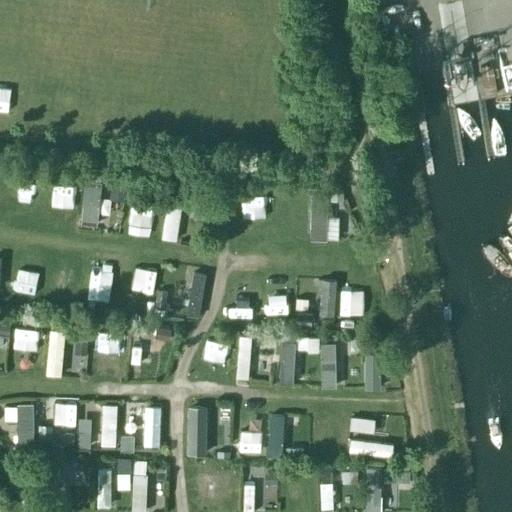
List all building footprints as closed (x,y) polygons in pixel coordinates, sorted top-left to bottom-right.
[(83,218),(94,219),(95,178),(84,178),(83,218)] [(253,188),(231,220),(245,229),(267,197),(253,188)] [(306,192),(276,193),(277,220),(307,219),(306,192)] [(328,192),(310,192),(311,238),(340,237),(339,213),(329,213),(328,192)] [(164,239),(180,240),(182,199),(166,198),(164,239)] [(99,279),(119,279),(119,259),(100,258),(99,279)] [(143,278),(159,279),(160,266),(144,266),(143,278)] [(252,291),(264,291),(264,277),(252,277),(252,291)] [(155,369),(153,327),(142,327),(142,346),(131,346),(132,371),(155,369)] [(47,377),(63,378),(65,328),(49,328),(47,377)] [(238,334),(237,379),(251,379),(252,335),(238,334)] [(9,370),(24,370),(25,335),(11,335),(9,370)] [(320,354),(319,336),(308,336),(309,355),(320,354)] [(279,381),(297,381),(298,339),(281,338),(279,381)] [(338,389),(337,357),(343,357),(342,339),(321,340),(323,389),(338,389)] [(214,369),(234,370),(235,344),(215,343),(214,369)] [(381,388),(382,350),(364,349),(364,388),(381,388)] [(91,418),(90,400),(77,401),(79,419),(91,418)] [(18,401),(18,432),(31,432),(31,401),(18,401)] [(74,428),(76,404),(56,402),(54,425),(74,428)] [(103,403),(101,447),(117,447),(118,403),(103,403)] [(17,404),(6,405),(7,420),(18,419),(17,404)] [(145,404),(144,446),(160,447),(161,405),(145,404)] [(233,410),(231,454),(248,454),(249,411),(233,410)] [(268,413),(267,453),(282,454),(283,413),(268,413)] [(318,446),(319,414),(306,414),(305,446),(318,446)] [(223,420),(203,421),(204,437),(224,437),(223,420)] [(55,446),(75,442),(73,429),(53,433),(55,446)] [(76,429),(77,445),(89,445),(89,429),(76,429)] [(134,448),(135,433),(119,433),(118,447),(134,448)] [(367,453),(391,457),(394,442),(370,438),(367,453)] [(195,502),(210,502),(210,459),(194,459),(195,502)] [(228,464),(227,486),(238,486),(239,464),(228,464)] [(94,511),(111,511),(113,466),(96,466),(94,511)] [(118,471),(118,488),(131,488),(131,471),(118,471)] [(133,472),(132,509),(147,509),(149,473),(133,472)] [(333,479),(320,480),(321,506),(334,506),(333,479)] [(261,510),(262,488),(243,488),(242,510),(261,510)] [(363,511),(381,511),(382,490),(363,490),(363,511)] [(348,511),(346,497),(335,499),(337,511),(348,511)]
